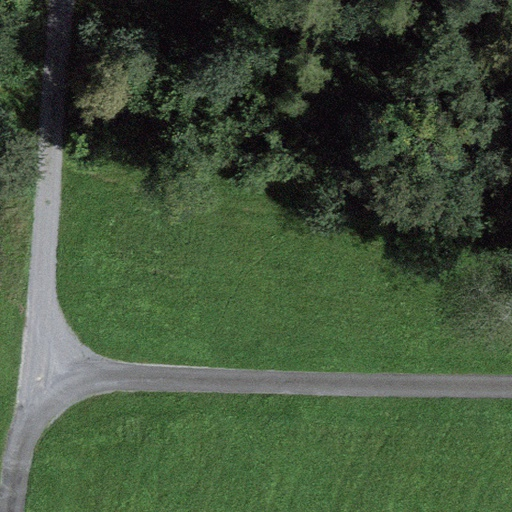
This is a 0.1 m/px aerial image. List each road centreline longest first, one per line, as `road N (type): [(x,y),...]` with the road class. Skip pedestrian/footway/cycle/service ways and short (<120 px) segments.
road 1 (track): [(58,379),(511,384)]
road 2 (track): [(63,0),(43,341),(58,379)]
road 3 (track): [(12,511),(19,452),(58,379)]
